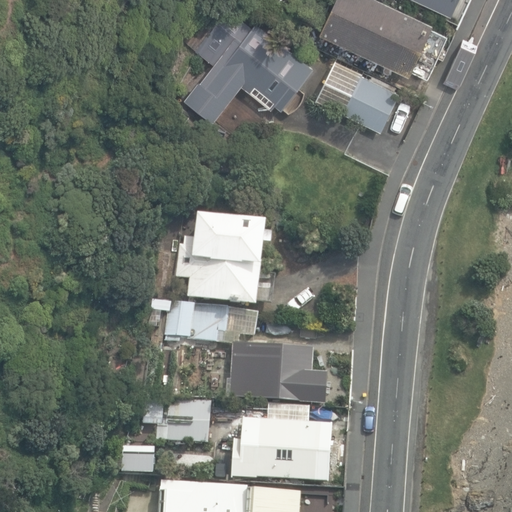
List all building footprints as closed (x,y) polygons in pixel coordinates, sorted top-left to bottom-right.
[(253,27),(216,0),(192,31),(228,58),(193,104),(250,148),(314,64),(257,21),(253,27)] [(336,0),(321,33),(410,74),(434,23),(385,0),(336,0)] [(418,0),(453,15),(459,0),(418,0)] [(364,73),(335,59),(315,101),(381,133),(400,93),(363,75),(364,73)] [(229,179),(208,175),(204,200),(224,204),(229,179)] [(246,217),(250,187),(236,185),(232,215),(246,217)] [(189,299),(258,307),(268,224),(199,215),(196,238),(186,236),(185,245),(181,245),(177,278),(191,279),(189,299)] [(166,344),(181,346),(182,339),(217,343),(219,332),(255,337),(258,313),(171,302),(166,344)] [(269,400),(312,403),(327,404),(329,373),(313,372),(314,348),(234,342),(230,398),(269,400)] [(168,396),(165,440),(209,442),(212,399),(168,396)] [(310,422),(312,403),(269,400),(267,420),(246,418),(244,435),(237,435),(234,477),(320,482),(324,423),(310,422)] [(151,438),(144,437),(121,435),(118,474),(147,476),(151,438)] [(120,498),(145,504),(149,486),(124,480),(120,498)] [(248,485),(178,482),(178,486),(166,486),(165,511),(177,511),(176,511),(302,511),(303,493),(248,490),(248,485)]
